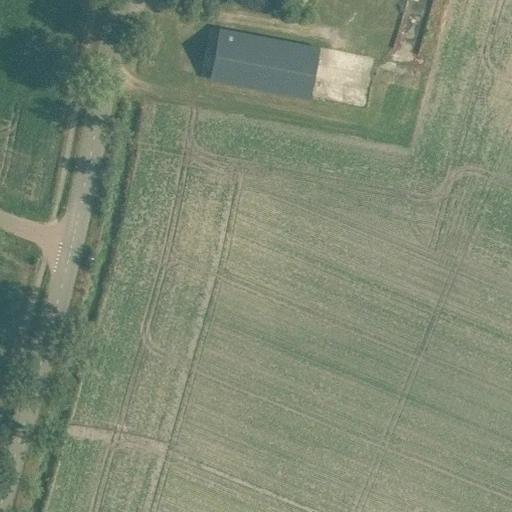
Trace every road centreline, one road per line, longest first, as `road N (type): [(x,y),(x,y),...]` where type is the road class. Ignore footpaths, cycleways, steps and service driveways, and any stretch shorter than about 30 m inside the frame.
road 1 (tertiary): [(7,511),(73,244)]
road 2 (tertiary): [(73,244),(131,0)]
